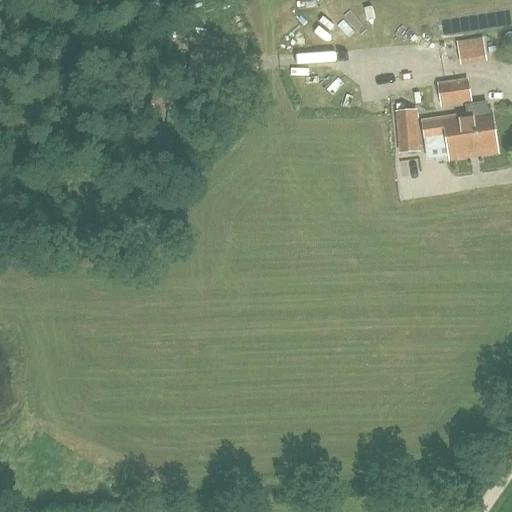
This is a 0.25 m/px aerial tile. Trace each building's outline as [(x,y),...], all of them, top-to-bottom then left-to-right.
[(490,39),(465,44),(469,67),(494,62),(490,39)] [(420,47),(397,48),(397,57),(421,55),(420,47)] [(222,95),(225,52),(191,49),(188,92),(222,95)] [(437,83),(441,108),(472,103),(468,79),(437,83)] [(420,152),(417,109),(394,112),(399,154),(420,152)] [(443,119),(450,159),(497,152),(491,112),(443,119)]
